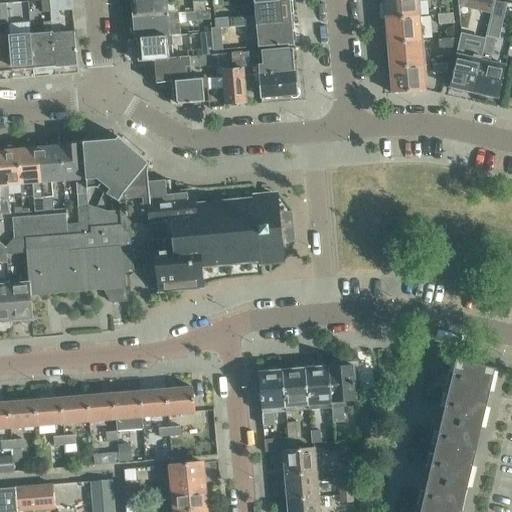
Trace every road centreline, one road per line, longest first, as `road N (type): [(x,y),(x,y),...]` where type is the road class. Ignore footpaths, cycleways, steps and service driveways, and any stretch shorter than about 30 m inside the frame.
road 1 (residential): [(230,329),(155,352),(0,365)]
road 2 (residential): [(310,130),(192,140),(102,99)]
road 3 (residential): [(511,335),(398,309),(326,315)]
road 4 (residential): [(326,315),(310,130)]
road 5 (residential): [(249,511),(230,329)]
road 6 (residential): [(511,142),(437,125),(346,127)]
road 7 (residential): [(346,127),(336,0)]
